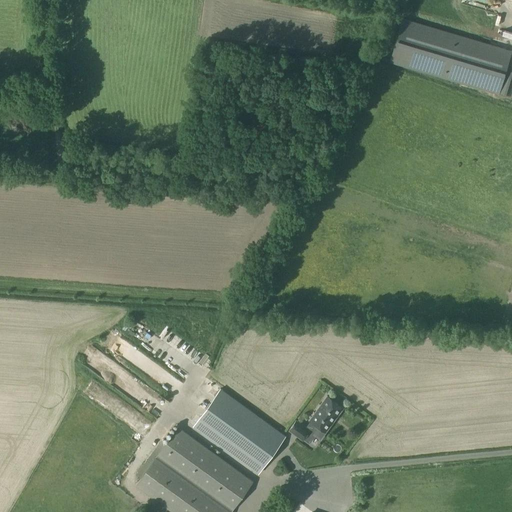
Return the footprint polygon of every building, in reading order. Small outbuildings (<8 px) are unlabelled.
[(494,12),(498,1),(493,0),(469,0),(469,3),(482,8),(494,12)] [(511,51),(403,18),(390,61),(499,94),(499,92),(498,92),(509,54),(510,55),(511,51)] [(511,55),(509,55),(498,92),(511,95),(511,55)] [(110,349),(117,355),(125,345),(117,339),(110,349)] [(143,362),(143,373),(157,373),(157,362),(143,362)] [(264,465),(285,435),(220,388),(199,417),(264,465)] [(149,411),(158,394),(152,391),(143,408),(149,411)] [(296,420),(289,430),(302,439),(309,430),(314,434),(319,427),(325,432),(343,407),(327,395),(309,420),(311,421),(306,428),(296,420)] [(167,432),(132,485),(171,511),(229,511),(245,486),(167,432)]
